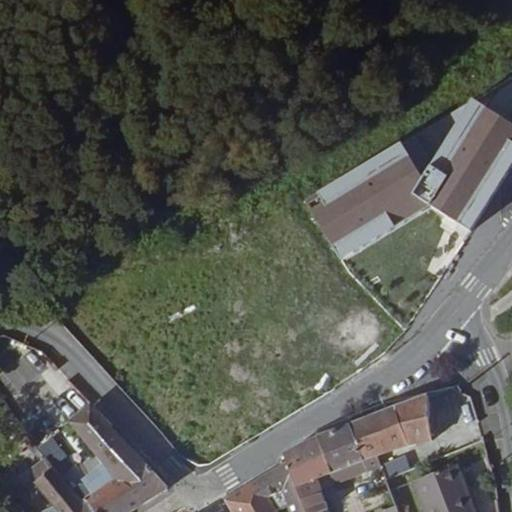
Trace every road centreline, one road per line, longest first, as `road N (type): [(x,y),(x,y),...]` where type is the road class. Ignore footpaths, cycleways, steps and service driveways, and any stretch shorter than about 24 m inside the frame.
road 1 (tertiary): [(196,492),(396,369),(449,322)]
road 2 (tertiary): [(196,492),(62,344),(0,318)]
road 3 (tertiary): [(511,441),(484,358),(449,322)]
